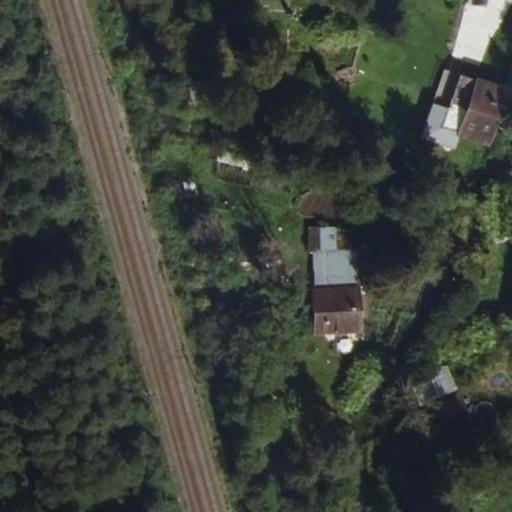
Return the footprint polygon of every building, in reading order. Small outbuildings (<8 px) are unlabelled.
[(443,129),(460,134),(478,78),(462,73),(450,109),(443,129)] [(510,89),(478,78),(460,134),(491,144),(510,89)] [(443,129),(450,109),(431,103),(419,140),(454,151),(460,134),(443,129)] [(308,250),(315,250),(337,250),(337,227),(308,227),(308,250)] [(315,250),(315,286),(362,286),(362,250),(337,250),(315,250)] [(362,286),(315,286),(315,335),(362,335),(362,286)] [(439,397),(456,389),(447,366),(429,373),(439,397)]
